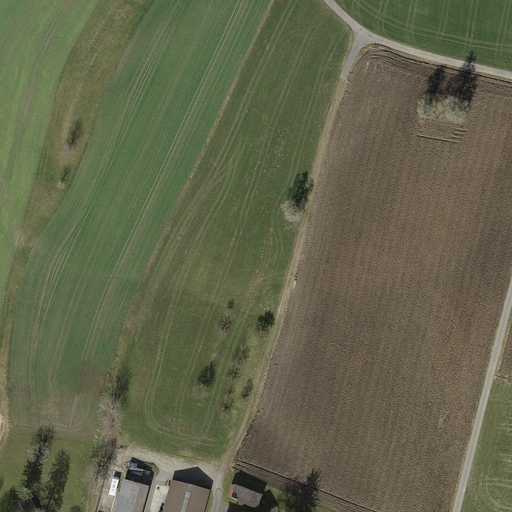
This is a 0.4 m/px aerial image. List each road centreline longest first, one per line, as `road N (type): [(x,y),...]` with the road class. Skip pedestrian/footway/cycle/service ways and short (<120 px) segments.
road 1 (track): [(363,36),(342,81),(279,324),(223,474)]
road 2 (track): [(456,511),(511,294)]
road 3 (track): [(511,76),(363,36),(327,0)]
road 4 (track): [(18,239),(0,390)]
road 5 (track): [(155,511),(158,463),(126,457),(114,469),(102,511)]
